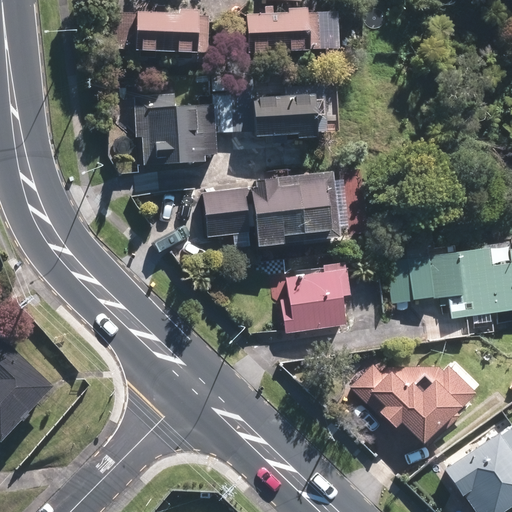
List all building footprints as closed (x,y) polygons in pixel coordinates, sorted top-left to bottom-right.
[(202,16),(141,15),(140,46),(202,47),(202,16)] [(309,16),(250,19),(251,45),(311,42),(309,16)] [(254,132),(252,95),(220,96),(221,133),(254,132)] [(181,96),(138,99),(143,165),(186,162),(181,96)] [(322,98),(255,101),(257,135),(324,131),(322,98)] [(214,104),(184,107),(188,158),(207,157),(207,151),(218,150),(214,104)] [(333,182),(254,191),(260,245),(289,242),(287,229),(338,224),(333,182)] [(248,191),(205,196),(209,234),(252,229),(248,191)] [(490,249),(435,256),(440,294),(450,292),(453,313),(511,305),(511,262),(492,265),(490,249)] [(436,297),(430,255),(389,261),(395,303),(436,297)] [(296,299),(281,301),(285,330),(351,320),(343,266),(292,274),(296,299)] [(53,387),(0,335),(0,426),(7,433),(53,387)] [(427,436),(477,389),(453,364),(446,370),(441,365),(394,367),(385,375),(376,365),(354,386),(380,414),(386,409),(399,422),(407,415),(427,436)] [(511,428),(453,467),(482,511),(491,511),(511,498),(511,428)]
